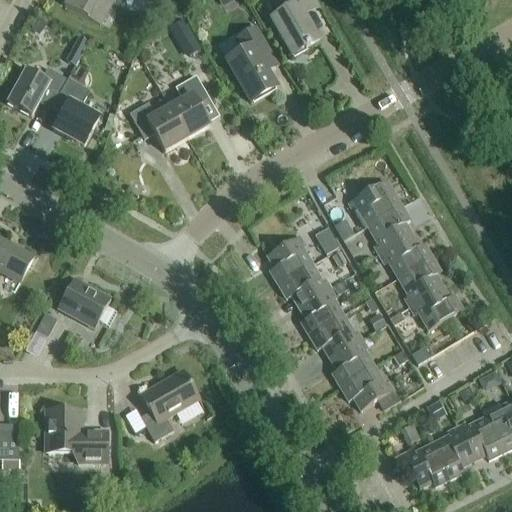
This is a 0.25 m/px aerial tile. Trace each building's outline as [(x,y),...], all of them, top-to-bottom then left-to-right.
[(99,28),(112,5),(101,0),(68,0),(63,9),(99,28)] [(319,44),(304,19),(318,11),(312,0),(276,0),(284,14),(269,22),(291,60),(319,44)] [(187,60),(200,52),(183,22),(169,30),(187,60)] [(265,75),(277,68),(256,31),(235,43),(242,55),(227,64),(250,105),(275,91),(265,75)] [(88,44),(78,39),(65,62),(76,68),(88,44)] [(53,107),(66,83),(47,72),(40,83),(25,74),(7,107),(30,120),(42,100),(53,107)] [(168,111),(186,142),(209,129),(196,107),(208,101),(195,79),(175,91),(182,103),(168,111)] [(66,83),(53,107),(63,113),(52,133),(83,149),(98,122),(79,111),(87,95),(66,83)] [(186,142),(168,111),(155,119),(148,106),(129,117),(141,139),(151,133),(164,155),(186,142)] [(401,210),(386,183),(348,206),(353,215),(362,229),(365,227),(367,230),(401,210)] [(379,258),(412,238),(405,226),(410,224),(401,210),(367,230),(377,247),(373,249),(379,258)] [(329,229),(316,236),(326,255),(339,248),(329,229)] [(397,282),(432,261),(424,247),(419,250),(412,238),(379,258),(384,267),(387,265),(397,282)] [(277,288),(311,268),(301,251),(305,248),(299,239),(266,259),(274,272),(269,275),(277,288)] [(0,274),(19,285),(33,261),(0,242),(0,274)] [(409,310),(442,290),(435,278),(440,275),(432,261),(397,282),(407,299),(404,301),(409,310)] [(298,311),(330,291),(325,282),(322,284),(311,268),(277,288),(286,302),(290,299),(298,311)] [(106,310),(110,303),(73,282),(57,311),(94,331),(98,324),(108,330),(116,315),(106,310)] [(442,290),(409,310),(414,319),(418,317),(428,334),(463,314),(454,299),(449,302),(442,290)] [(309,340),(343,319),(332,302),(336,300),(330,291),(298,311),(305,323),(300,326),(309,340)] [(35,335),(47,341),(56,324),(44,317),(35,335)] [(329,363),(362,342),(356,334),(353,336),(343,319),(309,340),(317,354),(322,351),(329,363)] [(340,391),(374,370),(363,353),(367,351),(362,342),(329,363),(336,374),(331,377),(340,391)] [(411,358),(416,368),(429,360),(424,350),(411,358)] [(402,354),(393,359),(398,367),(407,362),(402,354)] [(374,370),(340,391),(348,405),(353,402),(360,414),(393,394),(388,385),(384,387),(374,370)] [(165,422),(198,403),(182,374),(140,399),(150,415),(140,421),(154,446),(173,435),(165,422)] [(449,416),(441,403),(429,411),(436,424),(449,416)] [(511,408),(509,404),(500,408),(502,412),(484,421),(502,457),(511,452),(511,408)] [(79,414),(47,413),(47,457),(77,457),(77,467),(107,467),(107,435),(79,435),(79,414)] [(488,464),(502,457),(484,421),(467,430),(465,426),(456,431),(473,465),(486,459),(488,464)] [(0,463),(18,463),(18,428),(0,428),(0,463)] [(461,472),(473,465),(456,431),(447,435),(448,439),(431,448),(449,484),(463,477),(461,472)] [(434,491),(449,484),(431,448),(413,456),(411,453),(402,458),(419,492),(432,486),(434,491)]
